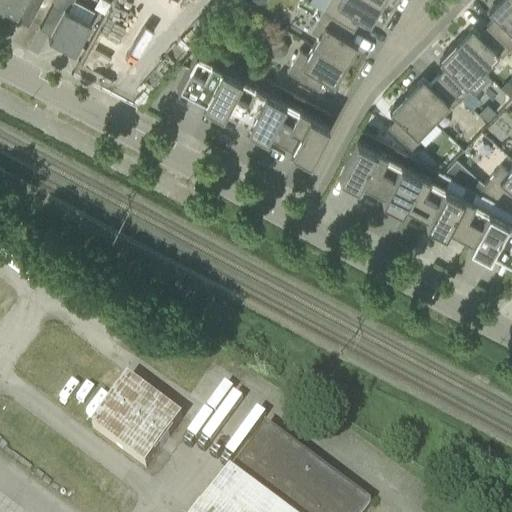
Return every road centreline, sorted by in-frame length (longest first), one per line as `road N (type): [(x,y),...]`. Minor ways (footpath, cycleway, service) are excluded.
road 1 (residential): [(292,222),(0,65)]
road 2 (residential): [(510,336),(292,222)]
road 3 (residential): [(292,222),(395,50)]
